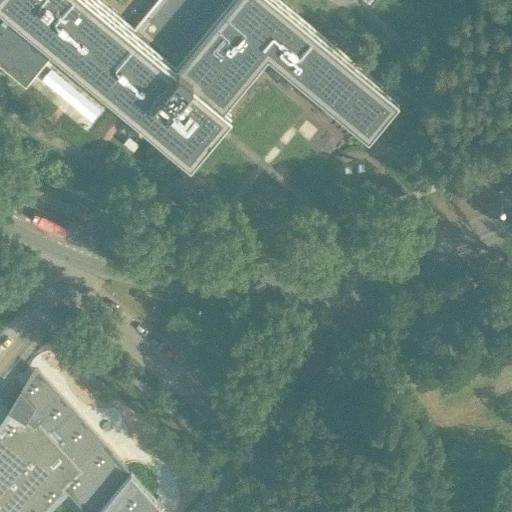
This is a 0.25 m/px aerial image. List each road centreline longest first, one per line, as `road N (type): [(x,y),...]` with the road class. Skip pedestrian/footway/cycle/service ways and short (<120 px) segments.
road 1 (secondary): [(73,257),(209,291),(317,290),(427,267),(511,232)]
road 2 (secondary): [(511,212),(422,248),(320,270),(219,269),(84,237)]
road 3 (unclassified): [(56,289),(90,304),(342,511)]
